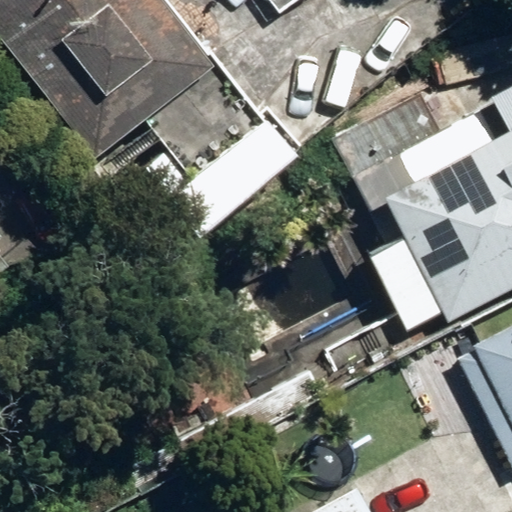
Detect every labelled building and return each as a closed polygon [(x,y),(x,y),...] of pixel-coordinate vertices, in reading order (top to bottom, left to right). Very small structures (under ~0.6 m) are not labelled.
[(0,0),(0,53),(80,161),(199,74),(143,0),(0,0)] [(438,327),(511,288),(511,82),(476,100),(481,109),(430,135),(350,176),(339,182),(357,218),(374,210),(377,217),(366,223),(375,240),(386,234),(392,245),(361,261),(399,334),(432,317),(438,327)] [(430,135),(410,98),(330,138),(350,176),(430,135)] [(511,323),(462,349),(465,355),(450,362),(508,476),(511,474),(511,323)] [(363,511),(352,491),(311,511),(363,511)]
